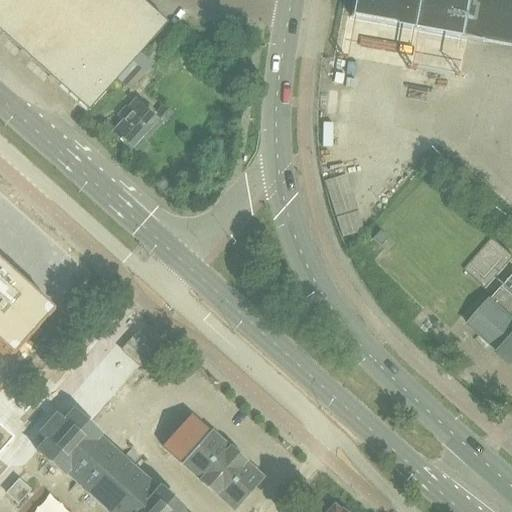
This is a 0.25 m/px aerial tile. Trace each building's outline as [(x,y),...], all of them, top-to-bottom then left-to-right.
[(166,24),(139,0),(0,0),(0,33),(87,112),(166,24)] [(511,0),(423,0),(418,29),(511,46),(511,0)] [(144,74),(135,66),(120,84),(130,92),(144,74)] [(130,151),(132,149),(139,156),(148,145),(145,142),(145,141),(161,124),(162,125),(171,115),(162,107),(154,116),(135,99),(119,118),(122,121),(110,134),(130,151)] [(372,240),(380,247),(387,238),(379,231),(372,240)] [(485,290),(511,259),(511,256),(492,239),(464,271),(485,290)] [(49,310),(0,265),(0,346),(9,354),(49,310)] [(511,276),(468,326),(480,336),(495,350),(499,354),(498,355),(511,366),(511,276)] [(139,367),(143,363),(156,349),(138,333),(122,351),(139,367)] [(181,511),(183,511),(158,489),(157,490),(98,438),(100,436),(73,411),(63,422),(56,416),(39,434),(46,440),(36,451),(63,476),(65,474),(106,511),(181,511)] [(233,511),(262,478),(190,416),(161,449),(233,511)] [(18,481),(6,494),(17,504),(29,491),(18,481)]
